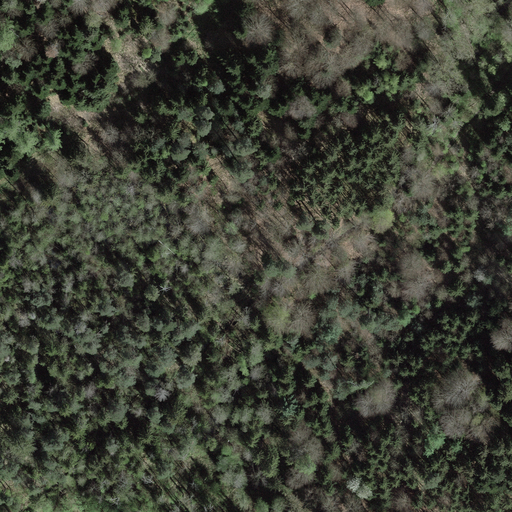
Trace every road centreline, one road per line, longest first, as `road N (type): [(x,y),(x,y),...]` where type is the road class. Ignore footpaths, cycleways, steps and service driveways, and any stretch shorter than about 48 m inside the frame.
road 1 (track): [(511,498),(412,497),(370,480),(342,440),(335,391),(338,305),(351,266),(421,186),(511,59)]
road 2 (track): [(59,144),(141,92),(216,0)]
